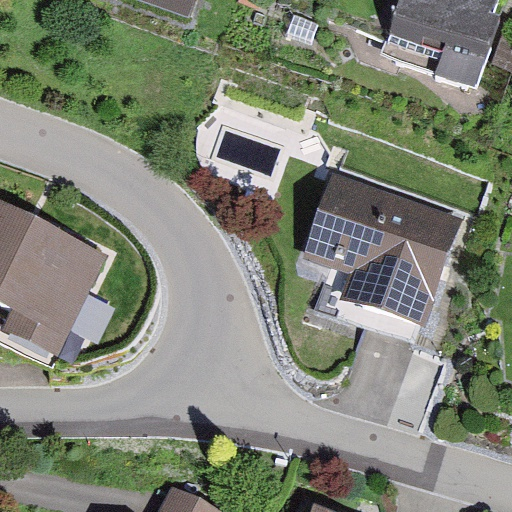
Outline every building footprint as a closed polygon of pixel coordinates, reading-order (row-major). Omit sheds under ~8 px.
[(197,0),(172,0),(195,8),(197,0)] [(502,0),(401,0),(383,56),(475,85),(502,0)] [(471,232),(347,191),(323,260),(373,277),(363,306),(438,330),(471,232)] [(119,267),(14,217),(0,244),(0,299),(36,317),(27,335),(75,358),(119,267)] [(197,511),(168,497),(159,511),(197,511)]
